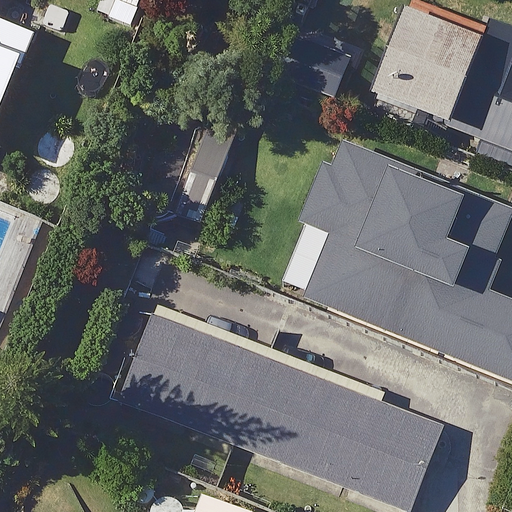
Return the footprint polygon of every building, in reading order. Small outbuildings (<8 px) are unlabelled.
[(477,48),(403,20),(371,105),(511,158),(511,39),(484,29),(477,48)] [(357,48),(295,27),(279,74),(341,95),(357,48)] [(511,281),(511,196),(246,97),(208,200),(501,310),(511,281)] [(478,402),(176,289),(140,385),(442,497),(478,402)] [(187,511),(190,507),(158,493),(149,511),(187,511)]
